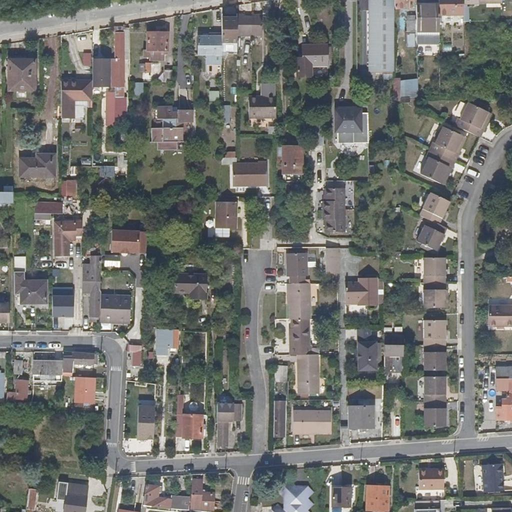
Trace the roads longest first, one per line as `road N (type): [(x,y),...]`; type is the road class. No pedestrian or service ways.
road 1 (residential): [(238,460),(114,465),(113,364),(99,343),(0,345)]
road 2 (residential): [(468,445),(466,211),(503,138),(511,135)]
road 3 (residential): [(258,459),(468,445)]
road 4 (residential): [(0,36),(202,0)]
road 5 (residential): [(253,266),(258,459)]
